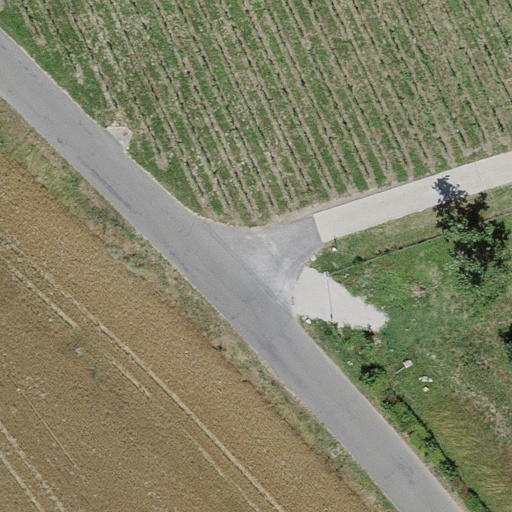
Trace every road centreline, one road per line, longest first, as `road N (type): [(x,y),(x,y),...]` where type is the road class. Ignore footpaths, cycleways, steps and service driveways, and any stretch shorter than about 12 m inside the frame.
road 1 (unclassified): [(0,60),(224,282),(429,511)]
road 2 (track): [(511,168),(314,231),(224,282)]
